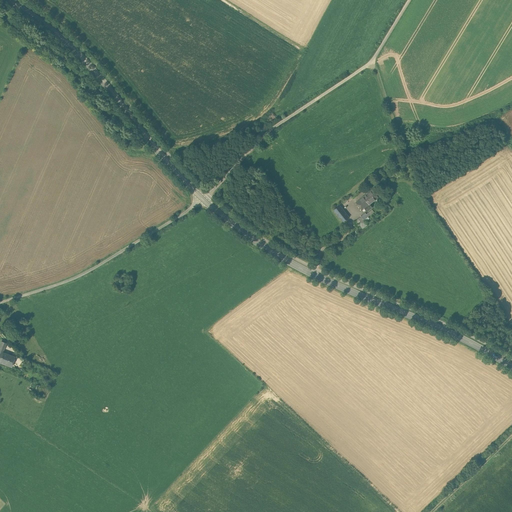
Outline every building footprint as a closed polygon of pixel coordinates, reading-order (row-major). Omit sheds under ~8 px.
[(372,189),(356,202),(362,210),(364,209),(370,204),(378,197),(372,189)] [(340,206),(334,211),(343,222),(349,217),(340,206)] [(365,213),(358,219),(362,223),(364,221),(365,221),(365,219),(368,217),(366,214),(365,213)] [(362,223),(358,219),(353,222),(357,227),(360,225),(362,229),(367,225),(364,221),(362,223)] [(0,361),(0,363),(12,367),(16,357),(4,352),(0,361)] [(45,398),(48,390),(32,382),(28,391),(45,398)]
